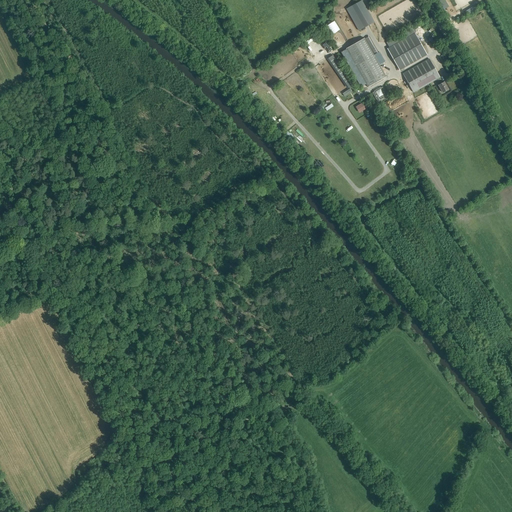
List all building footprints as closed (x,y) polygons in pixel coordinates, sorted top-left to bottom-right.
[(327,25),(332,34),(340,30),(335,20),(327,25)] [(400,70),(427,55),(415,33),(387,49),(400,70)] [(375,55),(379,53),(369,36),(365,39),(375,55)] [(368,87),(386,77),(364,38),(346,49),(368,87)] [(442,83),(439,78),(440,78),(429,59),(403,74),(413,92),(436,80),(439,85),(438,85),(443,93),(448,90),(444,82),(442,83)] [(377,102),(388,96),(383,87),(381,88),(380,88),(374,91),(374,92),(372,93),(377,102)] [(362,111),(367,108),(364,102),(356,107),(357,110),(360,108),(362,111)]
